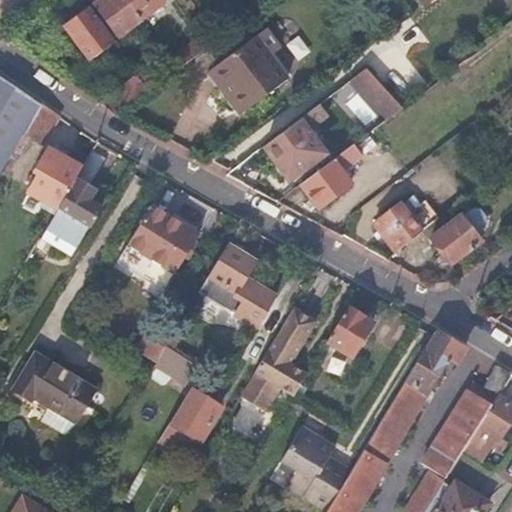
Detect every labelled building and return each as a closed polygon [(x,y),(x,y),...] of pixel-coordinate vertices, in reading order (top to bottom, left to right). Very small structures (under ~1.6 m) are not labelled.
[(102,0),(95,6),(119,38),(143,21),(127,0),(102,0)] [(127,0),(143,21),(166,4),(162,0),(127,0)] [(255,0),(250,0),(238,9),(245,20),(255,13),(261,8),(255,0)] [(66,27),(91,59),(113,43),(88,10),(66,27)] [(214,28),(172,59),(180,70),(192,61),(221,38),(214,28)] [(257,37),(214,69),(246,111),(289,79),(257,37)] [(343,88),(375,129),(403,108),(368,69),(343,88)] [(158,70),(143,81),(151,92),(166,80),(158,70)] [(138,75),(101,103),(120,116),(151,92),(143,81),(138,75)] [(42,106),(0,77),(0,178),(27,133),(42,106)] [(59,117),(42,106),(27,133),(43,143),(59,117)] [(266,146),(291,177),(324,152),(307,130),(326,116),(319,106),(266,146)] [(482,116),(498,130),(507,124),(492,108),(482,116)] [(302,183),(320,207),(351,183),(343,172),(363,157),(354,145),(302,183)] [(77,177),(82,168),(50,150),(36,172),(40,175),(30,191),(58,209),(77,177)] [(58,209),(48,226),(40,240),(36,246),(66,264),(101,204),(82,192),(87,184),(77,177),(58,209)] [(402,207),(422,232),(437,220),(425,204),(421,207),(413,198),(402,207)] [(375,225),(396,253),(422,232),(402,207),(400,206),(375,225)] [(176,276),(200,237),(152,207),(128,246),(176,276)] [(475,211),(463,220),(466,224),(471,231),(474,235),(486,226),(488,220),(482,212),(475,211)] [(462,219),(434,240),(452,264),(471,250),(473,252),(474,251),(473,249),(480,244),(474,235),(471,231),(466,224),(463,220),(462,219)] [(27,262),(36,246),(40,240),(31,235),(18,256),(27,262)] [(254,262),(227,246),(199,293),(205,297),(215,281),(224,287),(221,292),(233,298),(245,279),(254,262)] [(275,297),(245,279),(233,298),(221,292),(224,287),(215,281),(205,297),(257,328),(275,297)] [(26,304),(9,293),(0,308),(0,317),(13,325),(26,304)] [(307,374),(290,363),(296,353),(316,321),(294,307),(241,395),(267,410),(281,386),(295,394),(307,374)] [(373,322),(348,307),(327,342),(352,357),(373,322)] [(465,350),(435,332),(408,377),(348,476),(326,511),(325,511),(358,511),(364,505),(374,491),(382,476),(448,360),(457,364),(465,350)] [(173,335),(155,365),(186,384),(205,355),(173,335)] [(96,391),(38,354),(15,390),(32,401),(36,396),(78,422),(96,391)] [(511,376),(496,367),(483,387),(499,397),(501,393),(511,376)] [(210,392),(219,379),(203,370),(195,383),(210,392)] [(469,392),(493,407),(497,399),(474,385),(469,392)] [(162,438),(176,448),(187,432),(201,441),(223,407),(192,388),(162,438)] [(424,465),(447,479),(456,465),(464,453),(469,445),(493,407),(469,392),(424,465)] [(511,423),(511,400),(501,393),(499,397),(497,399),(493,407),(469,445),(487,455),(498,439),(501,441),(511,423)] [(295,469),(316,433),(303,426),(281,461),(295,469)] [(336,445),(316,433),(295,469),(285,486),(326,511),(348,476),(337,470),(332,467),(329,456),(336,445)] [(430,474),(425,481),(440,490),(444,484),(445,483),(430,474)] [(425,481),(406,511),(426,511),(440,490),(425,481)] [(426,511),(486,511),(491,504),(458,483),(448,495),(440,490),(426,511)] [(46,511),(22,498),(13,511),(46,511)]
